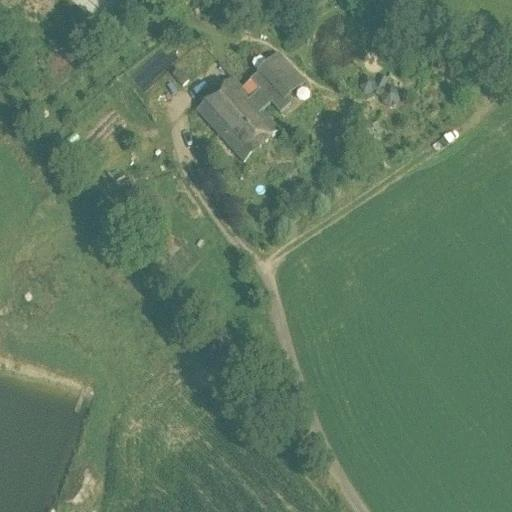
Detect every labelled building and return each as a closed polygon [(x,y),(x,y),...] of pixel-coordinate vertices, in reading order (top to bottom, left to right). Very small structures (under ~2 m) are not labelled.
[(277,58),(256,77),(257,78),(250,84),(260,94),(251,102),(261,114),(270,106),(280,116),(290,107),(287,103),(304,86),(277,58)] [(468,92),(473,73),(427,60),(421,79),(468,92)] [(398,92),(391,89),(384,91),(389,81),(381,77),(376,87),(374,82),(369,80),(364,82),(361,87),(363,92),(369,95),(373,93),(372,96),(380,100),(380,99),(383,106),(390,110),(398,107),(401,100),(398,92)] [(244,165),(279,133),(261,114),(251,102),(232,82),(197,114),(244,165)] [(169,237),(157,252),(170,262),(182,247),(169,237)] [(0,507),(5,511),(23,511),(72,452),(6,399),(0,406),(0,507)]
